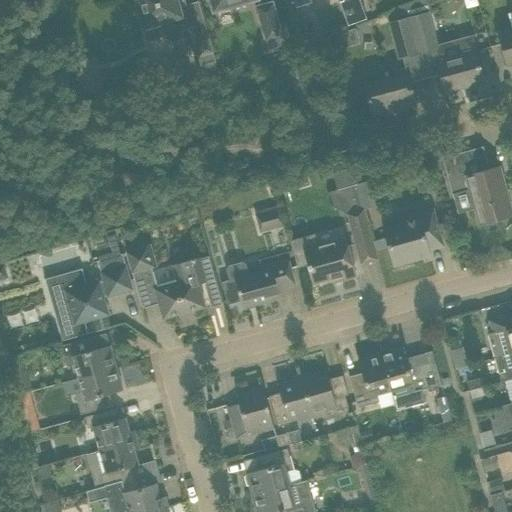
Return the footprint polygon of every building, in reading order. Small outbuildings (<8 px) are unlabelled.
[(179,24),(189,21),(183,0),(135,0),(143,28),(161,23),(165,35),(167,38),(170,40),(175,40),(178,38),(180,34),(180,30),(179,24)] [(206,0),(207,0),(210,0),(213,11),(252,0),(206,0)] [(273,0),(256,5),(268,48),(285,44),(283,35),(273,2),(273,0)] [(294,0),(297,7),(313,1),(312,0),(343,0),(343,1),(340,2),(349,26),(367,20),(359,0),(294,0)] [(428,0),(420,0),(405,5),(418,53),(438,48),(428,13),(432,12),(428,0)] [(418,53),(405,5),(384,11),(388,21),(387,21),(397,59),(418,53)] [(192,27),(200,56),(213,52),(204,23),(192,27)] [(506,66),(511,64),(511,27),(497,31),(506,66)] [(434,53),(444,92),(483,82),(474,48),(447,55),(445,50),(434,53)] [(394,75),(363,83),(367,96),(372,116),(415,104),(409,85),(404,65),(392,69),(394,75)] [(511,215),(498,167),(472,174),(466,151),(442,157),(452,193),(469,189),(479,224),(483,223),(484,227),(496,224),(495,219),(511,215)] [(368,180),(357,183),(359,190),(364,208),(374,205),(369,187),(368,180)] [(364,208),(359,190),(357,183),(328,191),(332,205),(346,213),(355,244),(371,240),(363,209),(364,208)] [(254,214),(259,232),(283,225),(278,207),(254,214)] [(382,227),(387,247),(393,266),(422,258),(420,252),(443,246),(432,207),(398,216),(399,222),(382,227)] [(289,240),(297,268),(307,265),(312,283),(337,276),(339,281),(356,276),(346,239),(318,247),(314,233),(289,240)] [(194,313),(193,310),(205,307),(198,284),(206,282),(198,256),(171,264),(175,280),(156,286),(151,268),(157,266),(150,243),(124,250),(131,273),(132,273),(141,306),(157,301),(162,319),(178,314),(179,317),(194,313)] [(82,268),(44,279),(61,340),(87,333),(87,332),(86,332),(83,322),(108,314),(103,297),(107,296),(107,297),(132,290),(125,265),(122,253),(97,260),(100,272),(103,280),(99,281),(99,280),(86,284),(82,268)] [(220,281),(221,285),(227,305),(240,301),(242,308),(280,298),(277,289),(295,285),(287,257),(260,265),(261,269),(248,273),(246,263),(242,261),(228,264),(225,269),(228,279),(220,281)] [(494,358),(507,354),(511,352),(511,314),(489,321),(492,333),(487,334),(494,358)] [(74,364),(78,378),(116,367),(109,345),(96,349),(92,337),(61,345),(67,366),(74,364)] [(462,341),(450,343),(455,368),(468,365),(462,341)] [(385,351),(380,353),(391,391),(393,398),(405,394),(413,392),(415,391),(428,388),(441,384),(434,358),(408,366),(406,360),(402,346),(385,351)] [(507,354),(494,358),(501,381),(505,380),(511,377),(511,352),(507,354)] [(391,391),(380,353),(357,359),(361,373),(348,376),(357,407),(378,401),(375,395),(391,391)] [(29,379),(23,357),(8,361),(13,383),(29,379)] [(116,367),(78,378),(82,391),(75,393),(80,414),(112,406),(108,394),(122,390),(116,367)] [(310,372),(300,375),(313,418),(326,414),(325,412),(333,409),(333,411),(347,407),(344,396),(348,394),(342,375),(328,379),(325,370),(310,375),(310,372)] [(313,418),(300,375),(291,377),(292,380),(277,384),(279,392),(268,395),(277,426),(288,423),(288,422),(296,420),(297,422),(313,418)] [(465,382),(468,390),(484,385),(482,377),(465,382)] [(252,388),(252,391),(236,395),(238,404),(227,407),(230,419),(235,437),(236,438),(257,432),(258,434),(274,429),(262,385),(252,388)] [(484,385),(468,390),(470,398),(468,399),(473,414),(485,410),(481,396),(487,394),(484,385)] [(40,429),(30,391),(11,396),(22,434),(40,429)] [(444,395),(435,398),(442,422),(451,419),(444,395)] [(92,427),(99,450),(136,439),(134,430),(128,431),(124,417),(119,419),(116,408),(84,417),(87,428),(92,427)] [(230,419),(224,421),(229,439),(235,437),(230,419)] [(344,428),(350,448),(361,445),(360,441),(357,433),(355,425),(344,428)] [(297,430),(275,435),(279,446),(289,444),(300,441),(297,430)] [(368,430),(357,433),(360,441),(370,438),(368,430)] [(279,446),(275,435),(259,440),(263,451),(279,446)] [(100,475),(103,485),(135,476),(132,466),(138,464),(134,450),(139,449),(136,439),(99,450),(105,473),(100,475)] [(245,473),(251,494),(300,481),(297,471),(293,470),(287,448),(256,457),(259,469),(245,473)] [(480,460),(484,473),(498,469),(494,456),(480,460)] [(377,502),(366,463),(357,465),(368,505),(377,502)] [(110,496),(114,511),(140,511),(167,505),(164,496),(159,498),(155,483),(138,488),(135,476),(103,485),(104,486),(107,497),(110,496)] [(300,481),(251,494),(256,511),(314,511),(306,479),(300,481)] [(104,486),(86,491),(89,502),(107,497),(104,486)] [(506,511),(501,492),(489,495),(493,511),(506,511)]
